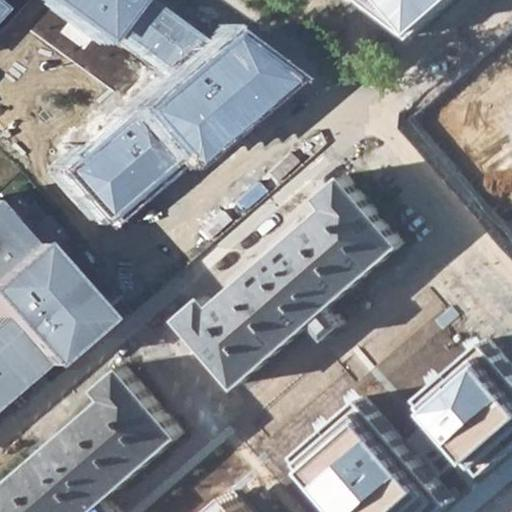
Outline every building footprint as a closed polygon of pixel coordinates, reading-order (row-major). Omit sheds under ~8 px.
[(38,0),(47,6),(93,41),(102,29),(163,76),(54,170),(102,225),(270,80),(162,0),(38,0)] [(369,0),(418,36),(428,25),(408,0),(369,0)] [(408,0),(428,25),(456,0),(408,0)] [(183,314),(241,382),(316,318),(331,336),(347,321),(332,304),(406,239),(347,171),(323,192),(331,202),(216,304),(207,293),(183,314)] [(0,392),(87,317),(36,258),(19,237),(0,215),(0,392)] [(45,215),(19,237),(36,258),(62,235),(45,215)] [(511,361),(491,337),(406,405),(471,481),(511,447),(511,361)] [(185,430),(126,363),(102,384),(110,394),(0,489),(0,511),(90,511),(94,509),(97,511),(126,511),(111,494),(185,430)] [(324,511),(437,511),(456,497),(366,394),(280,465),(324,511)] [(253,511),(234,489),(203,511),(253,511)]
